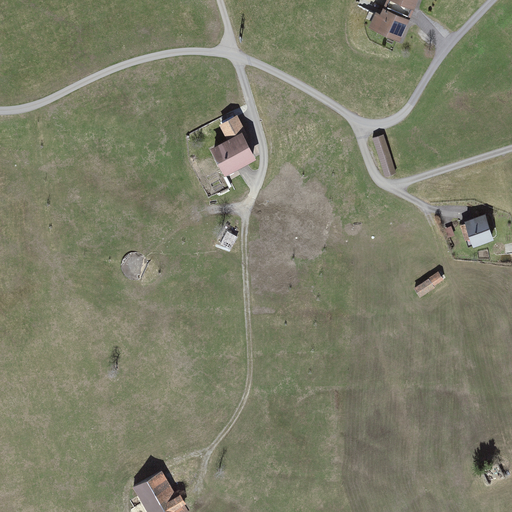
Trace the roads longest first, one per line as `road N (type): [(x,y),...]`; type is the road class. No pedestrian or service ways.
road 1 (unclassified): [(0,113),(24,111),(146,61),(232,55),(335,106),(357,127),(379,183),(395,189),(511,151)]
road 2 (track): [(426,207),(511,430)]
road 3 (track): [(31,108),(37,245),(45,263)]
